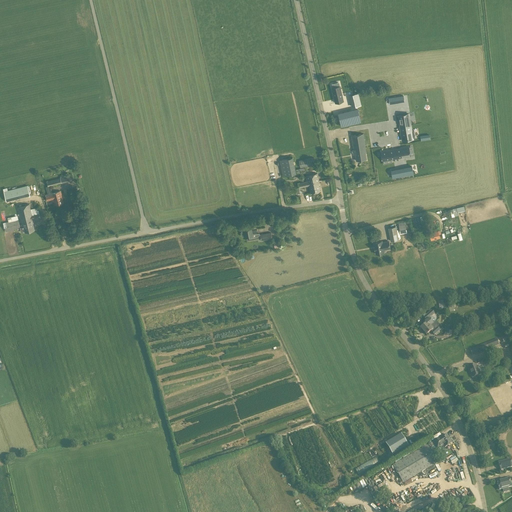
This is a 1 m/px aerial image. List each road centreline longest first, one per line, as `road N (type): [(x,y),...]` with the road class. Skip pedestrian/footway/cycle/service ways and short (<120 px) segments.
road 1 (unclassified): [(485,511),(457,419),(360,275),(340,200)]
road 2 (unclassified): [(145,230),(86,0)]
road 3 (unclassified): [(340,200),(295,0)]
road 4 (unclassified): [(145,230),(340,200)]
road 5 (unclassified): [(0,260),(145,230)]
